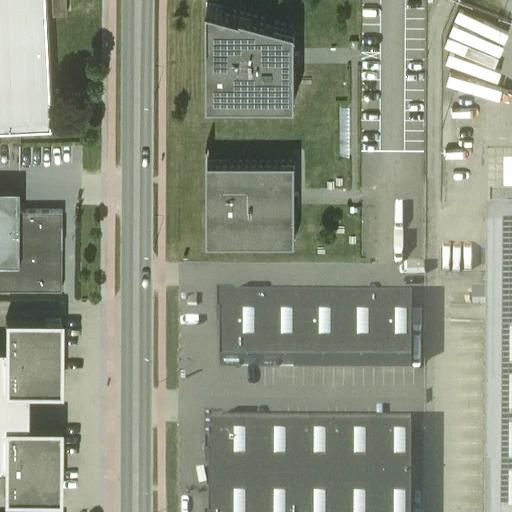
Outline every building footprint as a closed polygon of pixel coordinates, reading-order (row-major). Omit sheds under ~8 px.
[(0,0),(0,122),(51,120),(46,0),(0,0)] [(207,2),(207,101),(295,101),(295,65),(295,62),(299,62),(299,52),(295,52),(295,47),(295,26),(207,2)] [(206,143),(206,241),(295,241),(295,206),(295,202),(299,202),(299,192),(295,192),(295,160),(227,160),(208,160),(208,143),(206,143)] [(0,288),(62,289),(62,246),(63,246),(63,242),(57,242),(57,228),(63,228),(63,223),(62,223),(62,209),(20,209),(20,188),(0,187),(0,288)] [(511,511),(511,219),(486,220),(486,280),(484,511),(511,511)] [(235,297),(215,297),(215,321),(219,321),(219,366),(411,367),(411,301),(235,301),(235,297)] [(8,346),(0,346),(0,467),(7,468),(7,496),(61,497),(61,469),(64,469),(64,453),(61,453),(61,441),(61,426),(29,426),(30,388),(61,389),(61,361),(65,362),(65,345),(61,345),(62,318),(8,318),(8,346)] [(409,511),(410,428),(224,427),(224,423),(204,423),(204,463),(208,463),(208,511),(409,511)]
